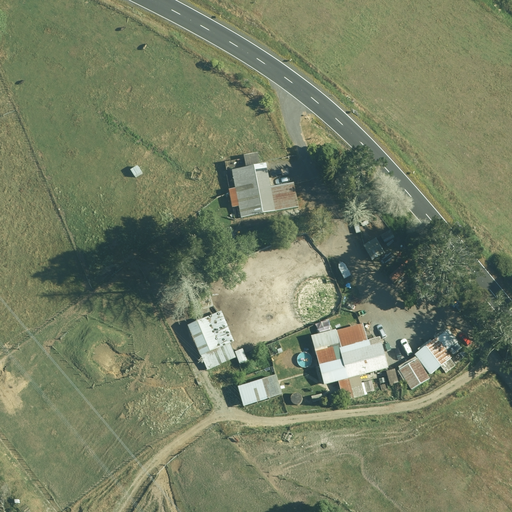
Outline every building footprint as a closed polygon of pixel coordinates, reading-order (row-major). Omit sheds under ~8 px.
[(268,165),(261,167),(259,155),(247,157),(249,169),(233,172),(237,190),(232,191),(235,209),(239,208),(241,220),(300,208),(295,184),(272,188),(268,165)] [(374,261),(386,253),(377,239),(365,246),(374,261)] [(214,352),(235,343),(221,313),(190,328),(206,364),(208,368),(212,366),(219,363),(214,352)] [(382,338),(369,341),(365,325),(314,338),(326,386),(349,380),(353,399),(375,393),(372,382),(363,384),(361,377),(390,369),(382,338)] [(447,352),(459,343),(449,330),(417,356),(421,361),(415,366),(413,363),(399,373),(413,391),(443,368),(446,371),(453,366),(456,364),(453,360),(447,352)] [(246,408),(284,396),(278,376),(240,389),(246,408)]
